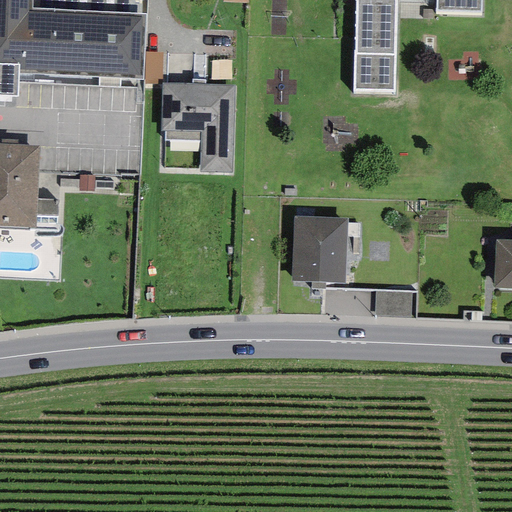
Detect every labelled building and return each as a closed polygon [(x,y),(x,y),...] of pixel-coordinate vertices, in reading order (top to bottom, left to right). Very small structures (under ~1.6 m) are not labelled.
[(0,0),(0,95),(17,96),(18,74),(143,80),(146,14),(138,14),(32,8),(32,0),(0,0)] [(134,0),(32,0),(32,8),(138,14),(138,5),(135,5),(134,0)] [(354,0),(353,92),(394,92),(395,0),(434,0),(434,14),(481,14),(481,0),(354,0)] [(236,84),(162,82),(161,132),(201,133),(199,173),(233,174),(236,84)] [(37,147),(0,145),(0,225),(34,227),(37,147)] [(347,218),(293,216),(291,281),(345,283),(347,218)] [(511,239),(496,239),(493,287),(511,288),(511,239)]
